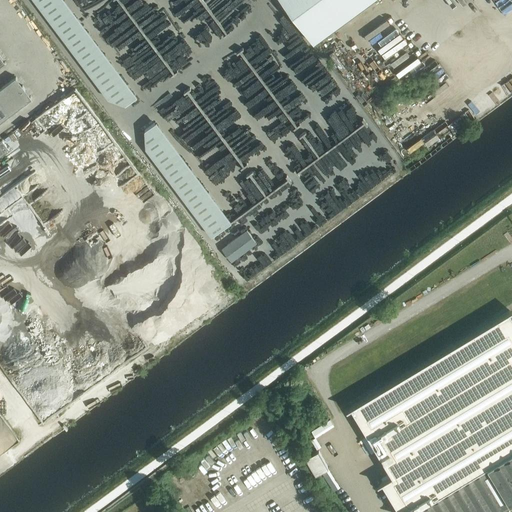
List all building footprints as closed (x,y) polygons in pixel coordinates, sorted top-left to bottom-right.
[(70,0),(39,0),(106,101),(118,98),(121,103),(126,102),(134,97),(70,0)] [(82,0),(86,1),(84,9),(101,13),(99,19),(103,19),(105,8),(107,9),(109,1),(104,0),(82,0)] [(281,0),(314,43),(372,0),(281,0)] [(112,26),(104,31),(123,58),(129,54),(123,46),(126,44),(120,35),(119,36),(112,26)] [(0,122),(32,99),(16,77),(0,88),(0,65),(5,62),(0,55),(0,122)] [(183,119),(174,126),(210,171),(211,171),(219,181),(222,181),(220,192),(242,174),(243,170),(246,170),(246,166),(248,164),(243,157),(239,161),(232,160),(233,158),(231,140),(236,136),(237,137),(246,136),(245,126),(250,121),(246,117),(239,116),(236,118),(224,116),(222,126),(224,128),(223,132),(214,122),(187,124),(183,119)] [(210,236),(230,222),(160,117),(140,131),(210,236)] [(221,249),(231,262),(257,243),(247,230),(221,249)] [(511,511),(511,315),(509,311),(351,406),(392,475),(382,481),(400,511),(410,511),(415,509),(416,511),(511,511)] [(318,451),(305,459),(316,476),(328,468),(318,451)]
